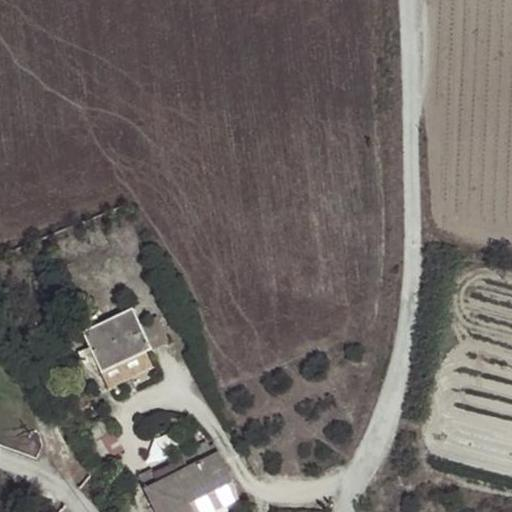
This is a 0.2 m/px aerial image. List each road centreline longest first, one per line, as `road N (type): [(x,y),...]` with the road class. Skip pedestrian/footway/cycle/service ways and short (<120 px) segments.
road 1 (residential): [(341,511),(380,433),(399,351),(411,220),(410,0)]
road 2 (unknown): [(343,503),(274,477),(198,392),(144,409),(152,470)]
